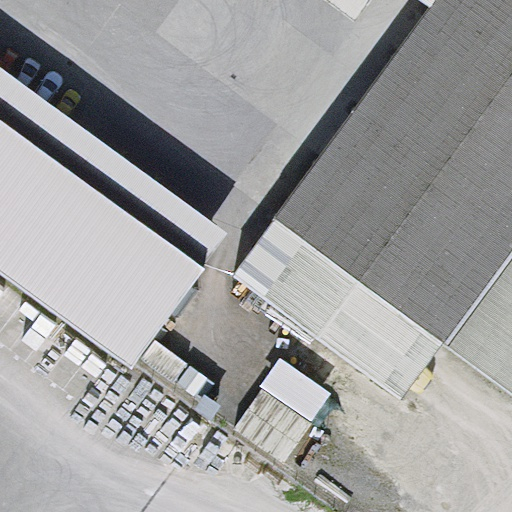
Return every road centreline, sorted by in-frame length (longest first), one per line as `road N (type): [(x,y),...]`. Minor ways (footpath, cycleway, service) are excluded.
road 1 (unknown): [(47,0),(228,132)]
road 2 (unknown): [(12,436),(161,511)]
